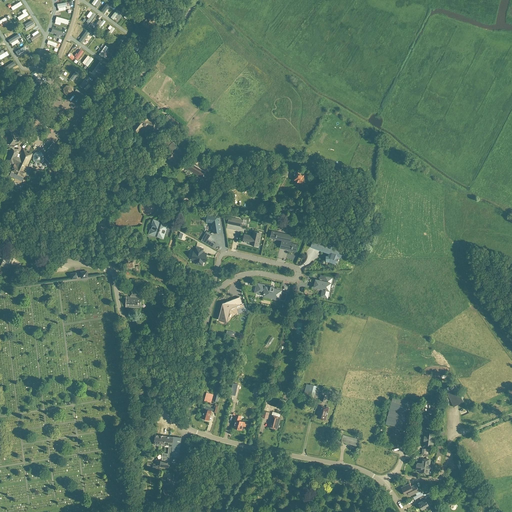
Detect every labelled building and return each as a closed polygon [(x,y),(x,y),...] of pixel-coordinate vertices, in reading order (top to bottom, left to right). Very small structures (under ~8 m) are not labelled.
[(108,9),(114,5),(112,2),(103,8),(106,13),(110,11),(108,9)] [(154,26),(149,23),(151,20),(151,21),(154,17),(152,15),(147,21),(146,20),(143,24),(151,30),(154,26)] [(37,41),(45,35),(42,32),(35,38),(37,41)] [(49,38),(42,46),(45,49),(52,42),(49,38)] [(64,92),(67,95),(71,95),(73,92),(73,88),(70,86),(66,86),(66,87),(65,89),(64,89),(64,92)] [(169,115),(169,116),(168,116),(167,115),(165,117),(167,118),(166,119),(166,120),(169,123),(170,122),(176,127),(179,123),(169,115)] [(150,122),(148,120),(145,118),(144,119),(142,117),(136,125),(140,129),(143,125),(145,127),(147,125),(148,126),(151,127),(151,128),(155,130),(157,124),(153,123),(152,123),(150,122)] [(160,131),(166,136),(172,130),(166,125),(160,131)] [(19,143),(20,138),(20,136),(14,132),(8,135),(8,142),(13,145),(19,143)] [(175,154),(177,151),(175,149),(177,147),(173,143),(168,148),(170,150),(170,149),(172,151),(166,157),(171,162),(172,161),(175,165),(180,161),(176,157),(177,156),(175,154)] [(52,164),(57,157),(64,149),(58,144),(56,147),(52,144),(48,149),(49,150),(45,155),(43,155),(41,152),(36,152),(33,155),(32,155),(32,154),(29,153),(29,154),(26,153),(26,151),(23,150),(20,157),(17,156),(18,152),(12,149),(6,161),(14,165),(12,170),(15,172),(15,173),(20,175),(21,175),(24,176),(28,167),(26,167),(30,158),(33,158),(33,160),(36,163),(41,163),(43,160),(43,158),(46,159),(52,164)] [(206,171),(191,162),(187,169),(195,174),(196,173),(198,175),(197,176),(202,179),(206,171)] [(308,180),(310,174),(305,172),(304,173),(298,171),(294,181),(296,181),(295,183),(298,184),(299,182),(302,183),(305,182),(306,179),(308,180)] [(207,214),(206,222),(211,223),(213,233),(221,231),(218,216),(207,214)] [(279,221),(300,228),(302,221),(285,216),(284,219),(280,217),(279,221)] [(168,224),(153,219),(148,234),(163,239),(168,224)] [(261,233),(254,232),(251,231),(250,236),(245,235),(243,241),(250,243),(250,244),(251,244),(251,246),(256,247),(257,246),(258,246),(261,233)] [(292,235),(272,231),(270,238),(282,241),(280,248),(296,252),(298,244),(290,243),(292,235)] [(201,241),(208,245),(211,241),(208,239),(211,234),(206,232),(201,241)] [(344,250),(313,239),(319,241),(317,247),(332,252),(330,257),(326,257),(326,262),(329,262),(335,264),(336,259),(334,259),(336,254),(341,256),(343,250),(344,250)] [(193,251),(192,259),(196,260),(195,264),(201,265),(201,261),(203,261),(205,262),(206,253),(202,253),(195,251),(193,251)] [(9,263),(12,255),(4,252),(4,254),(0,252),(0,257),(1,258),(0,259),(0,264),(4,266),(5,262),(9,263)] [(134,264),(133,259),(131,259),(130,256),(125,257),(126,260),(124,261),(125,266),(126,265),(127,269),(134,267),(134,264)] [(322,281),(319,281),(316,280),(314,287),(323,289),(321,296),(327,297),(331,279),(323,277),(322,281)] [(285,301),(287,293),(281,292),(281,291),(273,289),(274,287),(271,286),(270,287),(257,284),(256,292),(264,294),(264,295),(277,298),(277,299),(285,301)] [(141,308),(142,289),(131,289),(131,297),(127,297),(126,307),(141,308)] [(153,291),(153,298),(156,298),(156,302),(159,302),(163,302),(163,299),(161,299),(161,298),(160,298),(160,291),(156,291),(153,291)] [(227,322),(230,308),(242,304),(240,297),(222,303),(218,320),(227,322)] [(314,398),(317,386),(310,385),(306,384),(303,394),(307,395),(307,396),(314,398)] [(463,402),(457,389),(455,384),(445,389),(453,407),(463,402)] [(401,428),(407,406),(405,405),(406,400),(392,397),(386,424),(401,428)] [(209,420),(212,411),(216,413),(218,407),(215,405),(214,409),(205,406),(202,414),(201,414),(200,414),(200,415),(200,416),(201,417),(201,418),(209,420)] [(326,420),(329,408),(319,406),(316,418),(326,420)] [(241,409),(235,407),(233,418),(238,419),(236,427),(245,429),(248,415),(240,413),(241,409)] [(146,426),(145,421),(148,420),(147,415),(146,415),(145,410),(136,411),(136,417),(139,416),(140,422),(137,422),(138,427),(146,426)] [(277,429),(280,417),(271,415),(268,427),(277,429)] [(401,440),(403,431),(394,429),(392,438),(401,440)] [(434,431),(425,430),(423,446),(432,447),(434,431)] [(359,439),(354,438),(343,435),(341,442),(357,446),(359,439)] [(172,446),(173,437),(167,436),(166,436),(165,445),(169,446),(172,446)] [(179,457),(180,444),(181,438),(173,437),(172,446),(169,446),(168,454),(163,453),(162,461),(160,461),(160,466),(169,467),(170,462),(178,464),(179,463),(178,463),(179,457)] [(428,474),(430,460),(421,459),(420,463),(416,462),(415,469),(419,470),(419,473),(428,474)] [(463,470),(458,473),(466,483),(470,480),(463,470)] [(411,487),(409,484),(401,488),(405,495),(408,494),(409,496),(419,491),(415,485),(411,487)] [(430,507),(425,499),(418,503),(421,510),(425,508),(426,509),(430,507)]
